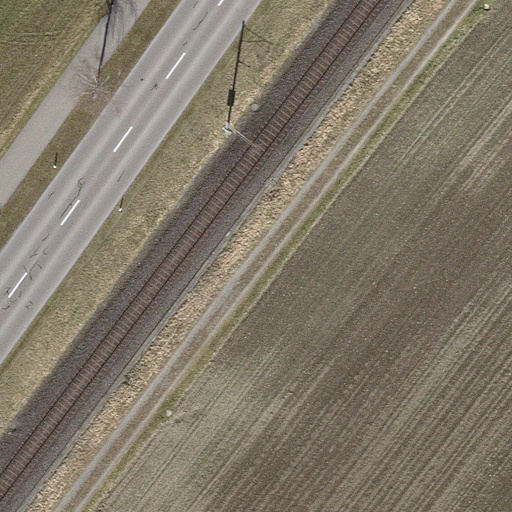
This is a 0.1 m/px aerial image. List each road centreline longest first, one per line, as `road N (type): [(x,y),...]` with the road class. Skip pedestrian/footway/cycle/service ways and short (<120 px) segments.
road 1 (track): [(99,511),(493,0)]
road 2 (secondary): [(223,0),(0,311)]
